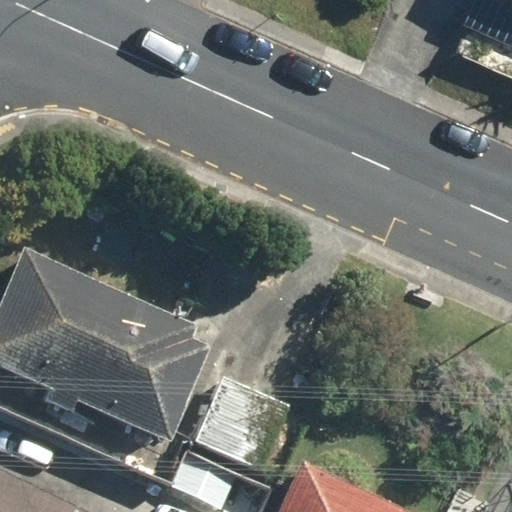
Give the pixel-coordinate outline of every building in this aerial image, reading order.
[(511,0),(456,0),(475,9),(469,24),(511,43),(511,0)] [(174,347),(178,337),(3,262),(0,269),(0,391),(28,403),(24,413),(72,434),(76,424),(147,455),(190,354),(174,347)] [(274,413),(204,384),(178,449),(248,478),(274,413)] [(361,511),(280,476),(264,511),(361,511)] [(62,511),(0,485),(0,511),(62,511)]
